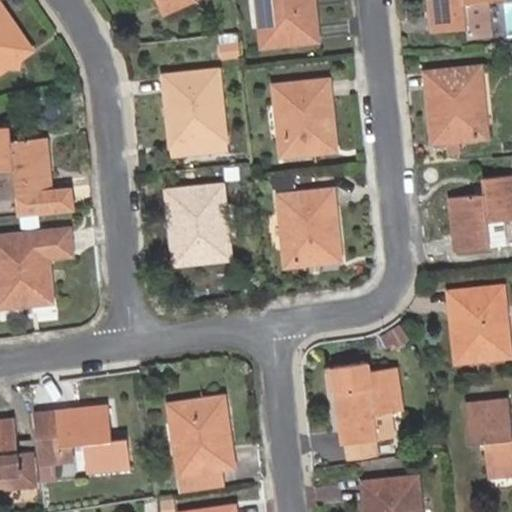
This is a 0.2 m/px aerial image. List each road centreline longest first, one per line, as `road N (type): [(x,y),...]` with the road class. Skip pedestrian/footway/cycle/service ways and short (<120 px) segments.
road 1 (residential): [(277,321),(369,307),(398,275),(373,0)]
road 2 (residential): [(134,342),(107,83),(88,30),(66,0)]
road 3 (residential): [(294,511),(277,321)]
road 4 (residential): [(134,342),(277,321)]
road 5 (residential): [(0,364),(134,342)]
